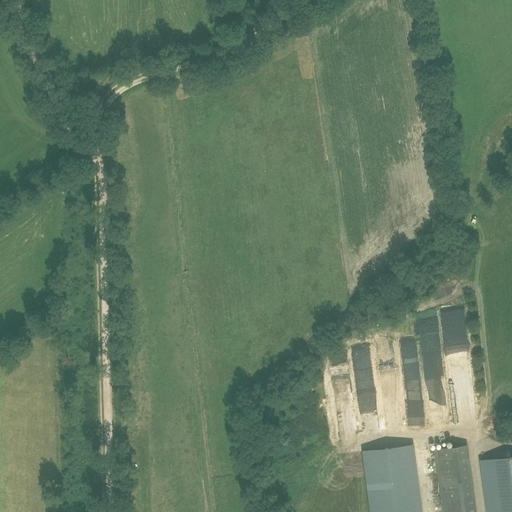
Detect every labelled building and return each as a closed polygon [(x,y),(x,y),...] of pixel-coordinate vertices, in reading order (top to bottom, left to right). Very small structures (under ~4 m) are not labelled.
[(417,309),(418,334),(438,333),(437,308),(417,309)] [(378,355),(390,356),(390,339),(378,339),(378,355)] [(370,344),(357,344),(357,366),(370,366),(370,344)] [(422,366),(404,368),(410,422),(428,420),(427,412),(422,366)] [(371,368),(356,370),(358,386),(373,384),(371,368)] [(362,448),(368,511),(417,511),(411,443),(362,448)] [(441,511),(474,511),(466,445),(433,449),(441,511)] [(488,511),(511,511),(511,455),(482,459),(488,511)]
